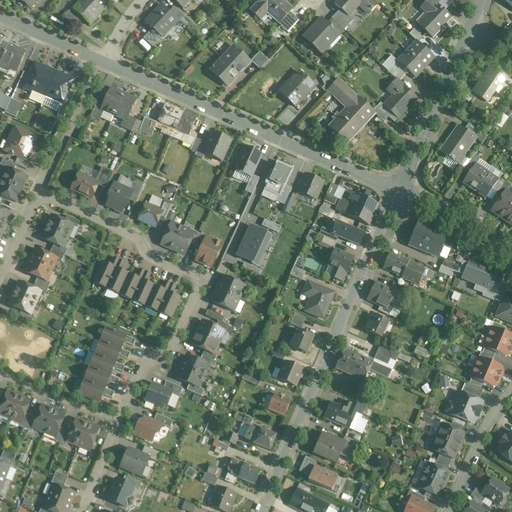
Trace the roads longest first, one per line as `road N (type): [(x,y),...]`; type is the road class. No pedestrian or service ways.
road 1 (residential): [(84,511),(141,368),(176,342),(201,286),(148,255),(139,235),(39,191)]
road 2 (residential): [(262,511),(398,188)]
road 3 (residential): [(398,188),(107,62)]
road 4 (unknown): [(381,511),(496,247)]
road 5 (residential): [(398,188),(467,31)]
road 6 (residential): [(511,261),(466,221),(398,188)]
road 7 (residential): [(511,392),(487,426),(450,511)]
